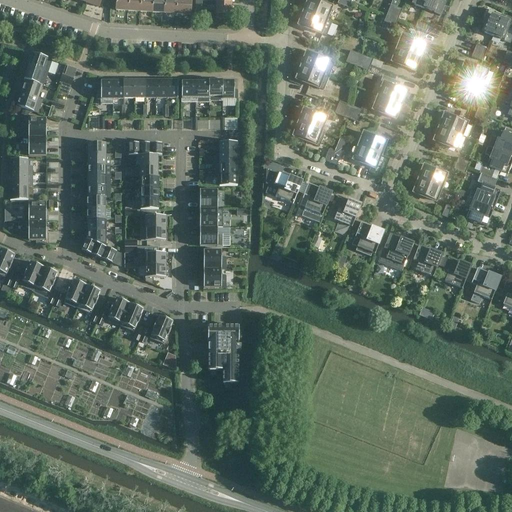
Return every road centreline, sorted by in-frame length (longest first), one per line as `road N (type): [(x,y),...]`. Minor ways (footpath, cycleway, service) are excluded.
road 1 (residential): [(248,38),(106,34),(5,0)]
road 2 (residential): [(385,196),(280,151),(285,37)]
road 3 (residential): [(385,196),(466,0)]
road 4 (tertiary): [(192,482),(0,405)]
road 5 (residential): [(0,228),(10,100),(28,48)]
road 6 (residential): [(192,482),(179,307)]
road 7 (residential): [(179,307),(179,139)]
road 8 (residential): [(493,253),(396,216),(385,196)]
road 9 (residential): [(67,264),(66,138)]
